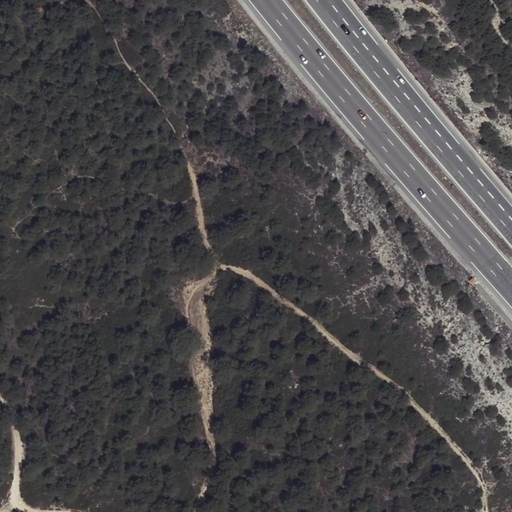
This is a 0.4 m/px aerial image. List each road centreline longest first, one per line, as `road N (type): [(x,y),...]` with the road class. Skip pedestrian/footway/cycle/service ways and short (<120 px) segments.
road 1 (track): [(209,251),(412,394),(480,481),(486,511)]
road 2 (motorway): [(267,0),(367,128),(511,287)]
road 3 (motorway): [(511,226),(324,0)]
